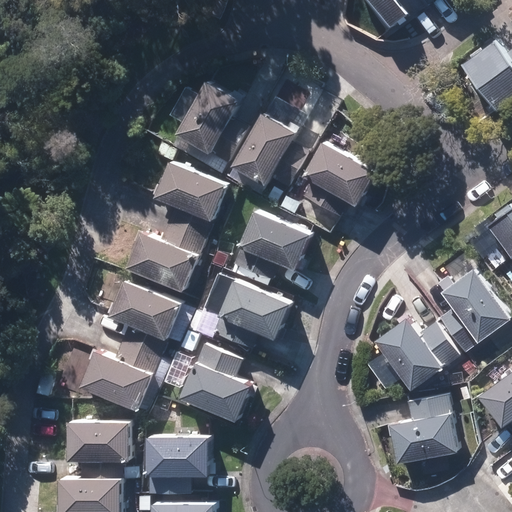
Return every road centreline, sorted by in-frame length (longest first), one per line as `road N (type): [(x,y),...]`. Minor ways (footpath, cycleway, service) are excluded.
road 1 (residential): [(16,511),(26,386),(67,306),(126,112),(169,69),(235,41)]
road 2 (residential): [(463,182),(381,245),(349,289),(317,443)]
road 3 (residential): [(235,41),(323,41),(382,80)]
road 4 (residential): [(382,80),(497,0)]
road 5 (residential): [(382,80),(463,182)]
